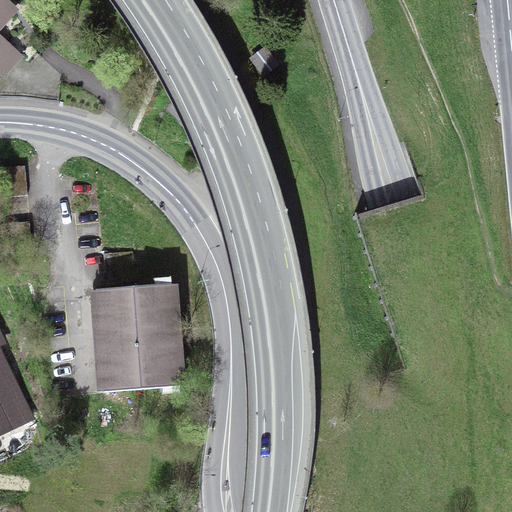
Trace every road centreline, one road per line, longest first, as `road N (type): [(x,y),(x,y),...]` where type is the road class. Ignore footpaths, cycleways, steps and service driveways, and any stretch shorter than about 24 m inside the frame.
road 1 (primary): [(267,511),(274,407),(258,270),(231,171),(166,36)]
road 2 (secondary): [(225,445),(226,292),(188,213),(126,155),(59,128),(0,122)]
road 3 (secondary): [(488,511),(479,429),(413,215),(393,203)]
road 4 (secondary): [(393,203),(459,465),(457,511)]
road 5 (secondary): [(332,0),(393,203)]
